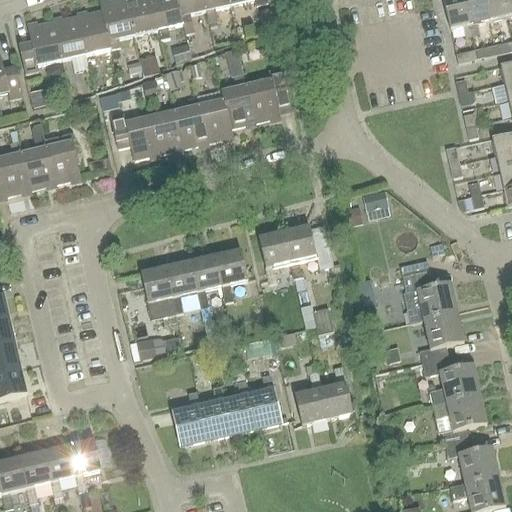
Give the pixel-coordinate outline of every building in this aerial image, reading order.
[(134,40),(157,34),(158,34),(150,0),(131,0),(125,1),(134,40)] [(176,0),(150,0),(158,34),(157,34),(160,44),(169,42),(167,32),(183,28),(176,0)] [(189,18),(206,14),(202,0),(176,0),(183,28),(185,38),(193,36),(189,18)] [(228,0),(202,0),(206,14),(209,26),(218,24),(215,12),(230,9),(228,0)] [(228,0),(230,9),(255,3),(256,9),(270,6),(268,0),(228,0)] [(465,40),(471,39),(461,0),(441,0),(450,34),(463,31),(465,40)] [(476,28),(488,26),(482,0),(461,0),(471,39),(478,37),(476,28)] [(482,0),(488,26),(507,21),(502,0),(482,0)] [(511,0),(502,0),(507,21),(511,20),(511,0)] [(119,44),(134,40),(125,1),(100,7),(102,15),(109,46),(110,45),(112,53),(120,51),(119,44)] [(78,21),(87,59),(112,53),(110,45),(109,46),(102,15),(78,21)] [(78,21),(53,27),(62,65),(71,63),(74,75),(88,71),(85,59),(87,59),(78,21)] [(27,33),(31,49),(19,52),(25,79),(39,76),(38,70),(62,65),(53,27),(27,33)] [(511,45),(493,50),(495,59),(511,54),(511,45)] [(191,62),(187,47),(171,52),(175,67),(191,62)] [(474,54),(476,63),(495,59),(493,50),(474,54)] [(227,54),(233,78),(245,75),(239,51),(227,54)] [(476,63),(474,54),(456,58),(458,67),(476,63)] [(0,58),(0,97),(9,95),(10,103),(22,100),(15,70),(3,73),(0,58)] [(143,79),(158,75),(155,59),(139,63),(143,79)] [(511,67),(499,71),(503,88),(511,85),(511,67)] [(272,83),(246,89),(255,127),(281,121),(280,114),(291,111),(282,71),(270,74),(272,83)] [(246,89),(245,89),(243,78),(233,80),(236,91),(222,95),(224,104),(230,133),(231,133),(232,133),(255,127),(246,89)] [(458,99),(468,96),(465,84),(455,86),(458,99)] [(511,85),(503,88),(507,105),(511,103),(511,85)] [(38,110),(52,106),(48,92),(34,96),(38,110)] [(468,96),(458,99),(461,110),(470,108),(475,103),(474,95),(468,96)] [(103,118),(117,115),(113,98),(99,101),(103,118)] [(209,147),(200,109),(198,101),(188,103),(190,112),(175,115),(184,153),(209,147)] [(234,141),(232,133),(231,133),(230,133),(224,104),(200,109),(209,147),(234,141)] [(160,158),(184,153),(175,115),(151,120),(160,158)] [(465,132),(475,129),(472,117),(463,119),(465,132)] [(160,158),(151,120),(126,126),(124,118),(110,121),(117,154),(132,151),(135,164),(160,158)] [(45,143),(42,128),(34,129),(31,134),(35,153),(22,156),(30,195),(56,189),(45,143)] [(475,129),(465,132),(468,143),(478,141),(475,129)] [(73,137),(45,143),(56,189),(82,183),(73,145),(77,144),(75,138),(73,137)] [(511,156),(511,137),(491,143),(495,160),(511,156)] [(9,147),(12,158),(0,161),(0,173),(6,200),(30,195),(22,156),(21,156),(18,145),(9,147)] [(449,171),(459,168),(455,151),(446,153),(449,171)] [(511,173),(511,156),(495,160),(499,176),(511,173)] [(111,173),(109,161),(87,166),(90,177),(111,173)] [(459,168),(449,171),(452,182),(462,180),(459,168)] [(511,191),(511,173),(499,176),(503,194),(511,191)] [(471,201),(480,199),(478,187),(468,189),(471,201)] [(511,209),(511,191),(503,194),(507,210),(511,209)] [(473,213),(471,201),(457,204),(459,212),(463,215),(473,213)] [(359,211),(345,214),(349,230),(363,227),(359,211)] [(316,260),(319,273),(333,270),(323,229),(310,232),(317,260),(316,260)] [(310,230),(285,235),(292,266),(291,266),(294,282),(302,281),(298,264),(316,260),(317,260),(310,232),(310,230)] [(274,270),(291,266),(292,266),(285,235),(260,241),(267,271),(266,272),(270,288),(278,286),(274,270)] [(223,290),(221,290),(225,307),(234,305),(230,288),(248,284),(241,253),(216,259),(223,290)] [(205,294),(221,290),(223,290),(216,259),(191,265),(199,296),(197,296),(201,313),(209,311),(205,294)] [(173,302),(177,318),(184,317),(180,300),(197,296),(199,296),(191,265),(167,271),(174,301),(173,302)] [(177,318),(173,302),(174,301),(167,271),(142,276),(149,307),(148,307),(152,324),(177,318)] [(424,325),(457,317),(450,287),(432,291),(429,274),(402,280),(406,298),(403,298),(410,328),(424,324),(424,325)] [(0,325),(9,324),(3,298),(0,299),(0,325)] [(312,316),(317,339),(333,336),(328,313),(312,316)] [(464,346),(457,317),(424,325),(430,352),(419,355),(422,368),(449,361),(446,350),(464,346)] [(0,351),(15,348),(9,324),(0,325),(0,351)] [(178,341),(162,344),(165,358),(181,355),(178,341)] [(153,361),(150,344),(136,346),(139,364),(153,361)] [(0,377),(21,373),(15,348),(0,351),(0,377)] [(430,409),(480,398),(473,370),(452,375),(449,361),(422,368),(425,381),(440,377),(443,393),(428,397),(430,409)] [(321,393),(328,423),(353,417),(346,387),(347,387),(344,371),(335,373),(339,389),(322,393),(321,393)] [(0,404),(26,398),(21,373),(0,377),(0,404)] [(321,393),(322,393),(318,377),(310,378),(313,394),(295,398),(302,428),(328,423),(321,393)] [(249,401),(247,401),(255,433),(281,427),(270,380),(261,382),(264,397),(249,401)] [(225,406),(223,407),(230,439),(255,433),(247,401),(249,401),(246,385),(236,387),(240,403),(225,406)] [(206,444),(230,439),(223,407),(225,406),(221,391),(212,393),(215,408),(200,412),(199,412),(206,444)] [(191,414),(172,418),(180,450),(206,444),(199,412),(200,412),(197,396),(187,398),(191,414)] [(487,428),(480,398),(430,409),(437,438),(442,437),(445,450),(472,443),(469,432),(487,428)] [(465,488),(498,480),(492,452),(475,456),(472,443),(445,450),(448,463),(459,460),(465,488)] [(95,444),(70,449),(77,480),(75,480),(79,496),(88,494),(84,478),(102,474),(95,444)] [(59,484),(75,480),(77,480),(70,449),(45,455),(52,485),(51,486),(54,502),(63,500),(59,484)] [(35,489),(51,486),(52,485),(45,455),(21,461),(28,491),(26,492),(30,507),(38,505),(35,489)] [(10,496),(26,492),(28,491),(21,461),(0,465),(0,484),(3,497),(2,497),(5,511),(11,511),(14,511),(10,496)] [(499,511),(505,511),(498,480),(465,488),(449,492),(452,505),(468,501),(470,511),(499,511)]
